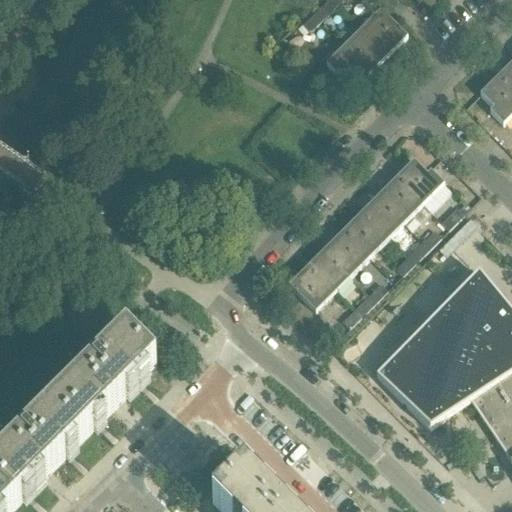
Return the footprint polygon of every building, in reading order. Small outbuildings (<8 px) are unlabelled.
[(332,0),(329,4),(336,11),(346,0),(332,0)] [(325,8),(314,19),(321,26),(332,15),(325,8)] [(380,15),(359,35),(373,49),(376,45),(390,59),(407,42),(380,15)] [(321,26),(314,19),(303,30),(310,37),(321,26)] [(359,35),(347,48),(360,61),(356,65),(370,79),(390,59),(376,45),(373,49),(359,35)] [(360,61),(347,48),(326,69),(353,96),(370,79),(356,65),(360,61)] [(511,66),(497,82),(511,97),(511,66)] [(511,120),(511,97),(497,82),(479,99),(493,112),(489,116),(503,129),(511,120)] [(413,165),(396,183),(423,210),(444,189),(430,175),(427,178),(413,165)] [(396,183),(379,200),(393,213),(389,217),(403,230),(423,210),(396,183)] [(379,200),(359,219),(373,233),(377,229),(390,242),(403,230),(389,217),(393,213),(379,200)] [(441,228),(448,235),(463,220),(456,213),(441,228)] [(359,219),(342,236),(370,263),(390,242),(377,229),(373,233),(359,219)] [(434,235),(423,246),(430,253),(441,242),(434,235)] [(342,236),(325,253),(339,267),(336,270),(349,283),(370,263),(342,236)] [(430,253),(423,246),(412,257),(419,264),(430,253)] [(325,253),(306,272),(320,286),(323,283),(336,296),(349,283),(336,270),(339,267),(325,253)] [(396,273),(403,280),(415,268),(408,261),(396,273)] [(320,286),(306,272),(289,290),(316,317),(336,296),(323,283),(320,286)] [(478,279),(468,289),(376,381),(429,435),(470,407),(511,469),(511,319),(486,289),(478,279)] [(381,289),(369,300),(376,307),(388,295),(381,289)] [(376,307),(369,300),(358,311),(365,318),(376,307)] [(342,327),(349,334),(361,322),(354,315),(342,327)] [(126,341),(0,467),(0,511),(15,511),(156,372),(126,341)] [(197,478),(207,488),(224,471),(214,461),(197,478)] [(213,507),(217,511),(278,511),(243,477),(213,507)]
